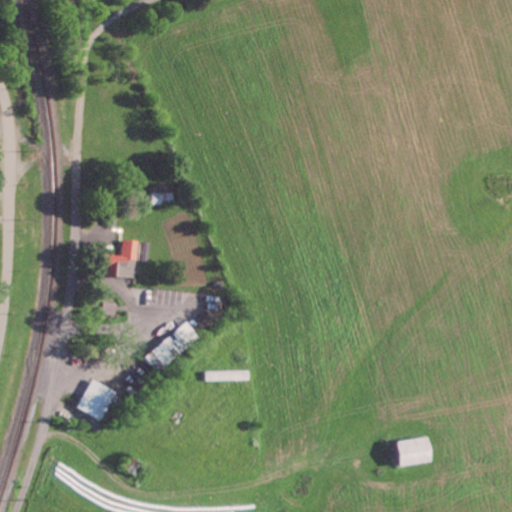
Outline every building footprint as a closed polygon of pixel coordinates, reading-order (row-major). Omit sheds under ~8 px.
[(151,206),(163,205),(163,194),(151,194),(151,206)] [(134,279),(138,242),(122,240),(120,257),(105,255),(104,275),(114,277),(116,264),(119,264),(118,270),(123,270),(123,278),(134,279)] [(100,315),(115,317),(117,304),(103,302),(100,315)] [(196,337),(185,323),(142,356),(153,371),(196,337)] [(100,421),(113,391),(89,380),(76,410),(100,421)] [(397,467),(429,462),(425,438),(393,442),(397,467)]
